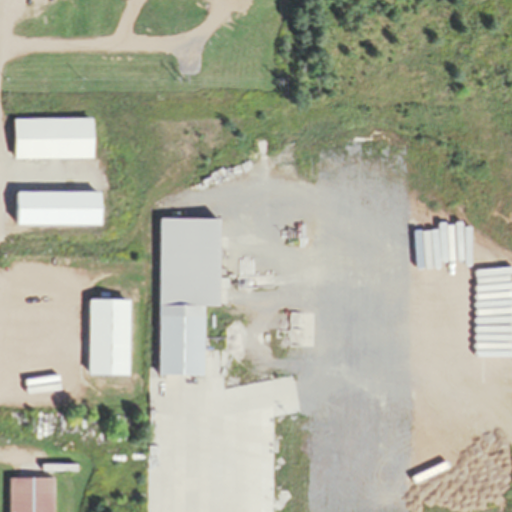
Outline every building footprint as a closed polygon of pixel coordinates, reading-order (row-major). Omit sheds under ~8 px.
[(10,158),(87,158),(87,118),(10,118),(10,158)] [(94,191),(10,191),(10,223),(94,223),(94,191)] [(214,218),(155,217),(154,374),(199,374),(199,305),(213,305),(214,218)] [(124,299),(84,298),(83,374),(123,374),(124,299)] [(49,511),(49,476),(4,477),(4,511),(49,511)]
